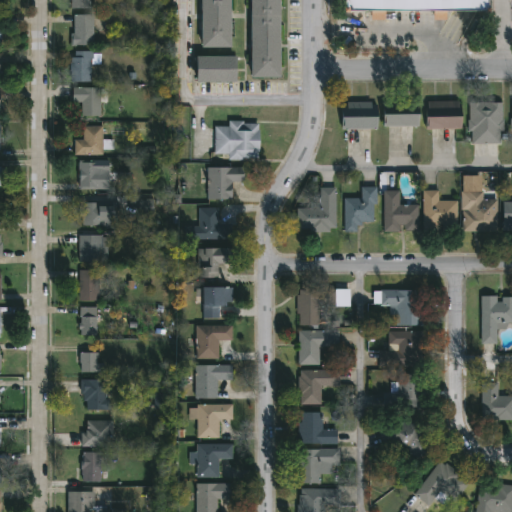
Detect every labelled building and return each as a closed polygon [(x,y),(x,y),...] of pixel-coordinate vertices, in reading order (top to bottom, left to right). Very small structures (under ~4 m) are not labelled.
[(93,0),(93,9),(73,9),(73,0),(93,0)] [(224,0),(224,48),(195,48),(195,0),(224,0)] [(274,0),(275,79),(246,79),(246,0),(274,0)] [(485,0),(485,9),(447,9),(447,16),(435,16),(435,8),(385,8),(385,16),(372,16),(372,7),(344,7),(344,0),(485,0)] [(96,45),(74,45),(74,34),(76,34),(76,16),(96,15),(96,45)] [(89,80),(72,80),(72,58),(77,58),(77,52),(95,52),(95,64),(89,64),(89,80)] [(194,84),(192,84),(192,58),(231,58),(231,84),(194,84)] [(105,91),(105,101),(98,101),(97,115),(79,115),(80,102),(70,101),(71,86),(98,87),(98,91),(105,91)] [(369,100),(369,103),(374,103),(374,127),(336,128),(336,104),(344,103),(344,100),(369,100)] [(458,128),(421,129),(420,101),(458,100),(458,128)] [(415,125),(377,125),(377,101),(415,101),(415,125)] [(499,102),(499,119),(502,119),(502,130),(498,130),(498,143),(469,142),(469,130),(466,130),(467,102),(499,102)] [(256,123),(255,157),(240,157),(240,159),(225,159),(225,157),(220,156),(220,153),(212,153),(212,125),(226,126),(226,120),(241,120),(241,123),(256,123)] [(100,126),(100,139),(112,139),(111,149),(101,149),(101,154),(72,153),(72,138),(80,138),(80,125),(100,126)] [(95,171),(95,177),(109,177),(108,189),(76,189),(76,159),(105,160),(105,172),(95,171)] [(229,198),(204,198),(204,167),(241,166),(242,181),(229,181),(229,198)] [(355,232),(342,232),(341,198),(358,198),(358,186),(374,186),(375,204),(371,204),(371,221),(359,221),(359,225),(355,225),(355,232)] [(327,227),(327,231),(308,231),(308,227),(294,227),(295,208),(318,208),(318,188),(333,188),(333,227),(327,227)] [(397,190),(397,204),(416,204),(416,231),(402,231),(402,224),(397,224),(397,229),(381,229),(381,190),(397,190)] [(436,190),(436,201),(455,201),(455,229),(420,229),(421,190),(436,190)] [(481,190),(481,200),(495,200),(495,231),(460,230),(460,210),(465,210),(465,190),(481,190)] [(511,223),(501,223),(501,201),(511,201),(511,197),(511,223)] [(139,215),(154,215),(153,199),(139,200),(139,215)] [(113,210),(113,228),(100,228),(100,224),(86,224),(86,216),(77,216),(78,201),(116,201),(116,210),(113,210)] [(216,207),(216,224),(229,224),(229,239),(181,238),(181,226),(196,226),(196,207),(216,207)] [(105,261),(81,262),(81,234),(105,234),(105,261)] [(212,263),(212,271),(216,270),(216,276),(196,277),(195,247),(227,246),(227,262),(212,263)] [(103,299),(80,299),(80,269),(103,269),(103,299)] [(230,287),(229,301),(223,301),(223,305),(218,305),(217,317),(194,316),(195,309),(200,309),(200,305),(197,305),(198,286),(230,287)] [(334,289),(334,290),(345,290),(345,303),(334,303),(334,305),(317,306),(317,328),(308,328),(308,325),(296,325),(296,313),(294,313),(294,295),(296,294),(296,289),(334,289)] [(419,289),(420,324),(394,325),(394,306),(377,306),(377,290),(419,289)] [(494,296),(494,302),(499,302),(499,297),(511,297),(511,323),(502,323),(502,328),(494,328),(494,343),(479,343),(479,296),(494,296)] [(99,307),(99,334),(84,334),(84,330),(82,330),(82,323),(84,323),(83,307),(99,307)] [(216,358),(193,358),(193,325),(230,325),(230,340),(215,340),(216,358)] [(317,364),(295,364),(296,330),(337,330),(337,342),(317,342),(317,364)] [(420,366),(377,367),(377,350),(386,350),(386,331),(420,331),(420,366)] [(95,352),(95,371),(77,371),(77,352),(95,352)] [(214,397),(192,397),(192,365),(229,365),(229,380),(214,380),(214,397)] [(319,385),(319,404),(298,404),(298,396),(295,396),(295,376),(298,376),(298,370),(337,370),(337,385),(319,385)] [(419,373),(420,405),(396,406),(396,392),(388,392),(388,382),(396,381),(396,374),(419,373)] [(102,379),(102,398),(107,398),(107,410),(84,409),(84,401),(80,401),(80,393),(77,393),(78,379),(102,379)] [(511,396),(511,419),(479,418),(479,382),(495,383),(495,395),(511,396)] [(216,437),(194,437),(194,404),(230,404),(230,419),(216,419),(216,437)] [(320,412),(320,429),(334,429),(334,444),(299,443),(299,437),(296,437),(296,422),(299,422),(299,412),(320,412)] [(417,417),(428,455),(404,462),(401,452),(392,454),(389,444),(380,446),(376,429),(417,417)] [(109,447),(84,447),(84,433),(89,433),(89,420),(109,420),(109,447)] [(215,458),(215,476),(193,476),(193,464),(186,464),(186,452),(194,452),(194,443),(230,444),(229,458),(215,458)] [(319,473),(319,483),(296,483),(296,477),(294,477),(295,454),(298,454),(298,448),(337,449),(337,463),(329,463),(329,473),(319,473)] [(98,452),(97,481),(80,481),(80,469),(78,469),(78,461),(80,461),(81,451),(98,452)] [(438,461),(443,465),(444,463),(467,481),(452,501),(448,498),(443,505),(432,497),(426,505),(412,494),(438,461)] [(214,511),(193,511),(193,483),(230,483),(230,498),(214,499),(214,511)] [(511,484),(511,494),(510,511),(500,511),(490,511),(489,511),(473,511),(477,485),(495,487),(496,483),(511,484)] [(338,489),(337,505),(323,505),(322,511),(294,511),(294,504),(296,504),(296,495),(298,495),(298,488),(338,489)] [(110,506),(109,511),(98,511),(98,510),(93,510),(93,511),(70,511),(70,491),(97,492),(97,506),(110,506)]
